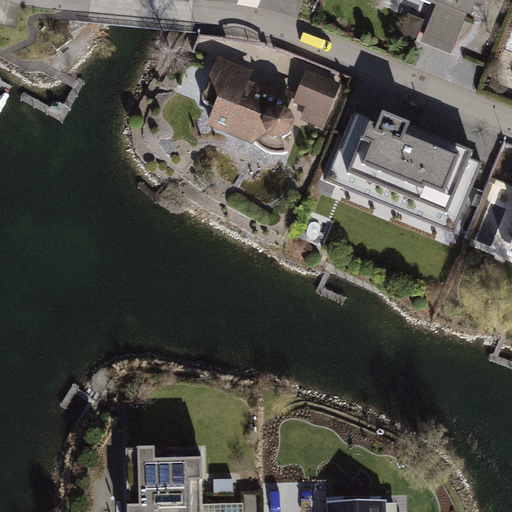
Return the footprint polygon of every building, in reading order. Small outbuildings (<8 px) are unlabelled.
[(483,7),(486,0),(418,0),(436,7),(423,42),(451,55),(467,14),(472,15),(476,5),(483,7)] [(425,21),(408,14),(400,36),(416,42),(425,21)] [(295,121),(293,116),(288,111),(295,94),(266,82),(259,85),(250,81),(254,71),(218,56),(202,95),(203,101),(207,106),(214,108),(206,126),(253,145),(255,143),(262,149),(270,154),(279,154),(289,153),(284,140),(290,135),(294,129),(295,121)] [(341,84),(306,70),(293,104),(305,109),(301,120),(323,129),(341,84)] [(326,182),(453,235),(482,164),(470,159),(473,151),(383,114),(378,124),(354,114),(326,182)] [(202,511),(200,446),(125,449),(127,511),(202,511)]
